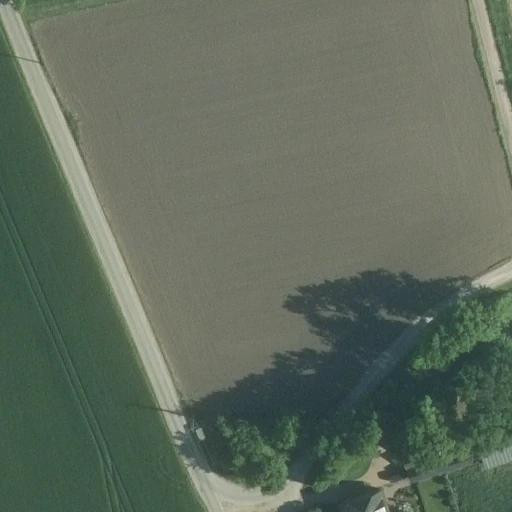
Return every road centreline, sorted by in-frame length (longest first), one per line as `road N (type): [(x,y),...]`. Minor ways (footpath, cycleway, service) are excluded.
road 1 (unclassified): [(210,494),(7,0)]
road 2 (unclassified): [(293,484),(387,362),(461,299),(511,270)]
